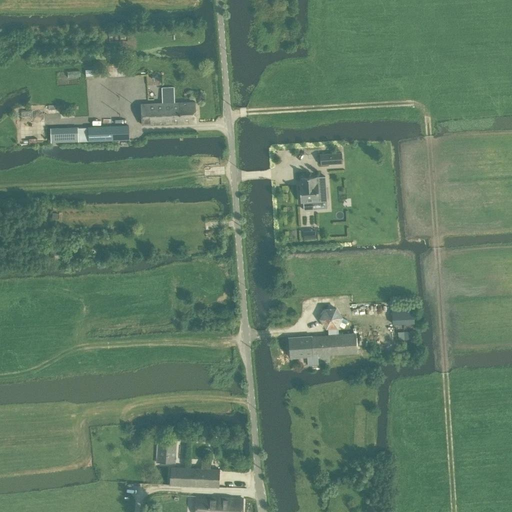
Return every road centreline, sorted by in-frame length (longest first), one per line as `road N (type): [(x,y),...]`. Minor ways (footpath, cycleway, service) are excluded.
road 1 (tertiary): [(259,511),(219,0)]
road 2 (track): [(0,376),(98,345),(245,339)]
